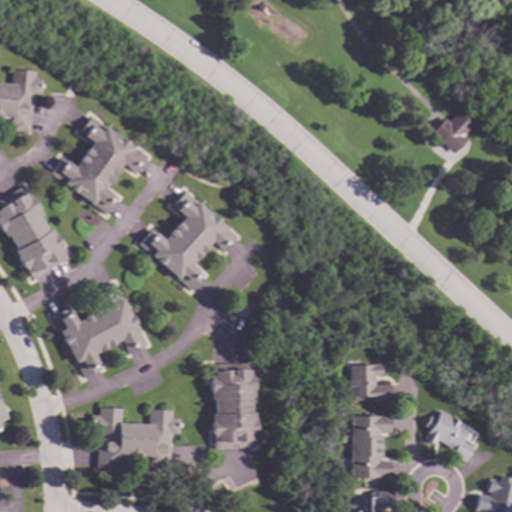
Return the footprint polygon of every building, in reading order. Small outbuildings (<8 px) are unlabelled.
[(0,82),(8,83),(9,69),(31,71),(30,79),(38,79),(37,94),(29,93),(26,131),(4,130),(5,117),(0,116),(0,82)] [(454,109),(469,123),(459,135),(463,138),(449,153),(427,132),(440,117),(444,121),(454,109)] [(143,156),(131,173),(117,163),(99,188),(113,198),(101,213),(46,173),(57,157),(70,166),(88,142),(75,133),(87,117),(143,156)] [(26,197),(27,196),(35,208),(34,209),(37,215),(35,216),(43,229),(46,227),(49,233),(50,232),(58,244),(56,246),(63,257),(28,278),(21,267),(20,268),(12,256),(14,255),(10,249),(12,248),(4,235),(2,236),(0,233),(0,197),(19,185),(26,197)] [(232,236),(218,251),(206,240),(186,263),(198,274),(185,289),(134,243),(147,228),(159,239),(179,217),(167,206),(180,191),(232,236)] [(142,344),(124,353),(116,339),(89,353),(97,368),(80,377),(48,316),(65,306),(73,321),(99,307),(92,293),(110,283),(142,344)] [(248,376),(250,376),(250,390),(249,390),(249,397),(247,397),(248,412),(251,412),(251,418),(252,418),(253,433),(250,433),(251,446),(211,448),(210,434),(208,434),(208,420),(209,420),(209,414),(211,413),(211,398),(208,399),(207,392),(206,392),(206,378),(208,378),(207,364),(247,362),(248,376)] [(378,374),(371,375),(371,384),(386,383),(387,400),(371,401),(370,395),(347,396),(347,387),(344,385),(344,380),(346,378),(346,365),(377,364),(378,374)] [(118,408),(118,423),(145,424),(146,409),(168,410),(168,418),(176,418),(175,433),(167,433),(165,471),(143,470),(144,457),(115,456),(115,469),(93,468),(95,430),(87,430),(87,415),(95,415),(95,407),(118,408)] [(465,426),(457,440),(469,447),(461,461),(448,454),(450,449),(433,439),(430,443),(420,438),(426,428),(420,425),(426,415),(432,419),(436,410),(465,426)] [(386,432),(376,432),(376,437),(379,437),(379,455),(376,455),(376,461),(386,461),(386,476),(348,476),(348,416),(386,416),(386,432)] [(508,478),(507,484),(511,485),(511,504),(510,511),(480,511),(471,510),(474,493),(485,496),(486,491),(483,490),(485,479),(496,481),(497,475),(508,478)] [(389,506),(376,507),(376,511),(383,511),(349,511),(349,508),(346,505),(350,501),(350,496),(372,496),(372,490),(389,490),(389,506)]
